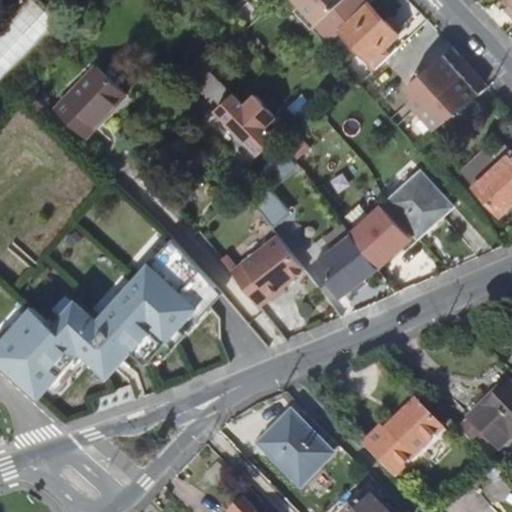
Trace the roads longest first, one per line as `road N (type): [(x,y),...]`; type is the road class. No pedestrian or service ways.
road 1 (residential): [(200,414),(227,394),(511,270)]
road 2 (residential): [(200,414),(56,448)]
road 3 (residential): [(116,511),(200,414)]
